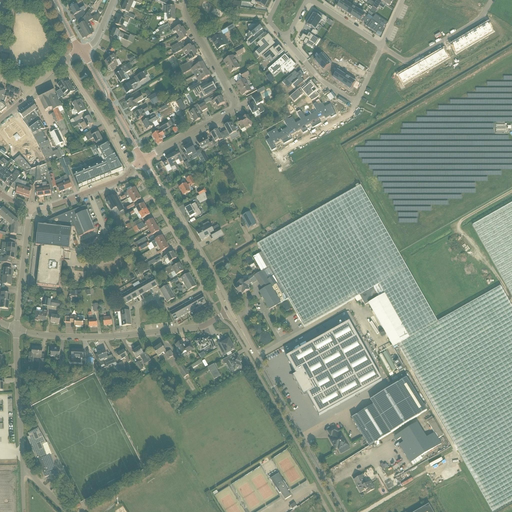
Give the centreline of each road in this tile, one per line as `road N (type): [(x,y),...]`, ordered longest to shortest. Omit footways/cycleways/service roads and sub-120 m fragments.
road 1 (residential): [(139,332),(138,302),(151,297),(163,308),(203,281),(147,183),(130,170)]
road 2 (residential): [(143,160),(233,105),(187,19),(188,0)]
road 3 (tertiary): [(343,511),(244,335)]
road 4 (tertiary): [(217,287),(143,160)]
road 5 (unclassified): [(23,468),(15,330)]
road 6 (residential): [(382,45),(411,60),(481,19),(492,0)]
road 7 (residential): [(130,170),(62,62)]
road 8 (residential): [(139,332),(15,330)]
road 9 (residential): [(15,330),(29,209)]
